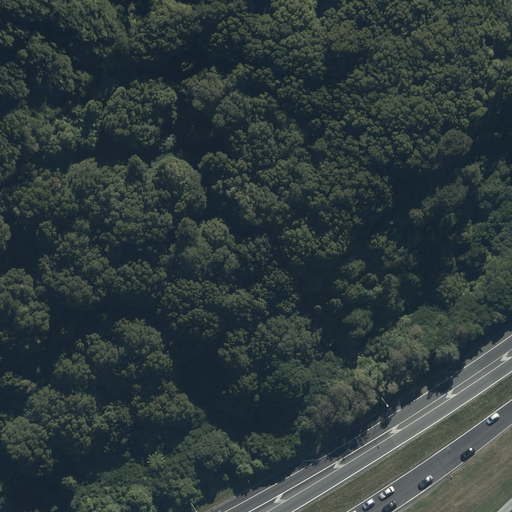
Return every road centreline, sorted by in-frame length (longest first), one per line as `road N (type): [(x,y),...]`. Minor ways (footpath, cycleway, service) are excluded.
road 1 (trunk): [(234,511),(511,342)]
road 2 (trunk): [(276,511),(511,364)]
road 3 (trunk): [(511,406),(367,511)]
